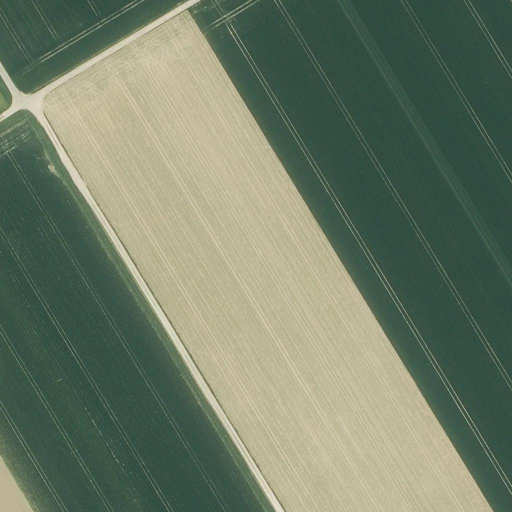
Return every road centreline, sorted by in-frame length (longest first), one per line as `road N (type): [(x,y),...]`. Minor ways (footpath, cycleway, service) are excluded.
road 1 (track): [(280,511),(30,100)]
road 2 (track): [(0,118),(196,0)]
